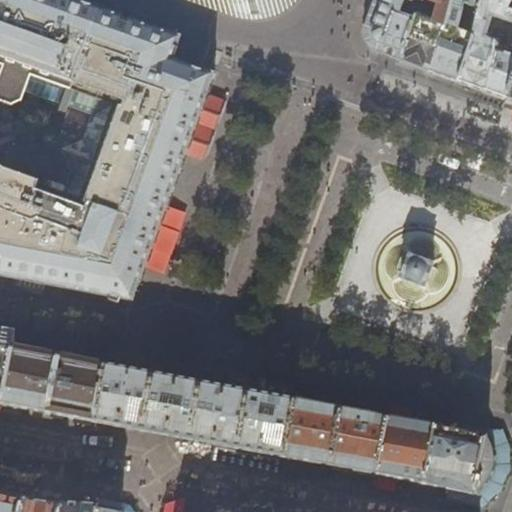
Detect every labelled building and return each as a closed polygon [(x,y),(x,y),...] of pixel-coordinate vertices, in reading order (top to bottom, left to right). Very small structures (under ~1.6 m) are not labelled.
[(64,279),(111,295),(110,299),(117,301),(119,295),(115,293),(140,225),(143,226),(145,220),(142,219),(168,147),(188,92),(195,73),(199,75),(200,72),(213,77),(215,72),(210,70),(210,72),(201,68),(208,46),(204,44),(196,66),(173,58),(180,36),(147,24),(103,8),(80,0),(0,0),(0,255),(35,268),(56,275),(55,279),(63,282),(64,279)] [(209,0),(230,8),(234,9),(240,9),(245,10),(249,9),(254,9),(259,8),(263,6),(267,4),(271,2),(274,0),(209,0)] [(374,0),(372,7),(362,34),(365,40),(369,47),(375,49),(400,59),(416,16),(402,11),(406,0),(374,0)] [(452,0),(421,0),(417,12),(416,16),(400,59),(409,62),(428,69),(445,24),(449,13),(449,12),(452,0)] [(485,0),(452,0),(449,12),(449,13),(445,24),(428,69),(443,74),(457,79),(481,11),(485,0)] [(511,0),(485,0),(481,11),(457,79),(468,83),(492,92),(505,97),(511,78),(511,9),(509,8),(511,0)] [(0,405),(0,406),(11,347),(0,345),(0,405)] [(42,414),(94,423),(104,364),(51,355),(11,347),(0,406),(42,414)] [(116,367),(104,364),(94,423),(117,428),(141,432),(165,437),(182,440),(194,381),(175,378),(130,369),(116,367)] [(223,386),(194,381),(182,440),(212,445),(259,454),(283,459),(293,400),(246,391),(223,386)] [(283,459),(375,476),(387,417),(357,412),(345,409),(293,400),(283,459)] [(375,476),(471,494),(472,493),(478,488),(484,482),(489,471),(490,467),(490,458),(489,450),(488,444),(485,437),(486,435),(454,430),(412,422),(387,417),(375,476)] [(0,490),(0,511),(19,511),(24,497),(0,490)] [(220,490),(218,510),(236,511),(239,492),(220,490)] [(246,495),(244,511),(274,511),(275,500),(246,495)] [(58,511),(61,502),(41,501),(24,497),(19,511),(58,511)] [(80,504),(61,502),(58,511),(116,511),(107,510),(98,508),(99,505),(80,504)]
